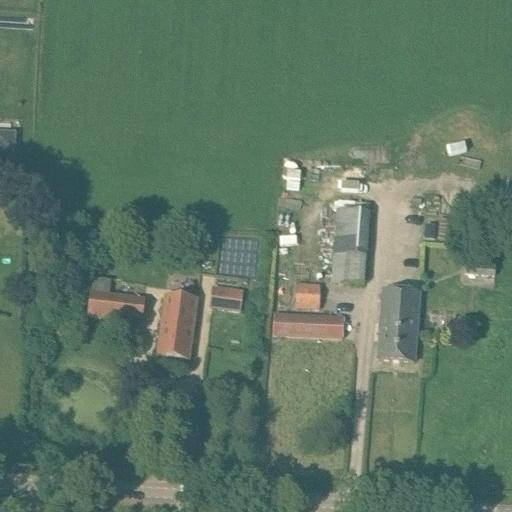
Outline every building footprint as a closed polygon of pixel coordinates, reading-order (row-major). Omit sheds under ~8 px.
[(14,134),(0,133),(0,166),(13,168),(14,134)] [(364,285),(370,216),(336,213),(331,282),(364,285)] [(425,227),(424,240),(435,240),(435,227),(425,227)] [(467,254),(466,278),(493,279),(496,255),(467,254)] [(319,313),(319,287),(296,286),(296,312),(319,313)] [(212,289),(209,311),(240,315),(242,293),(212,289)] [(378,362),(413,364),(419,296),(383,293),(378,362)] [(91,294),(89,318),(142,324),(145,300),(110,296),(91,294)] [(166,298),(157,359),(190,363),(198,302),(166,298)] [(343,343),(343,319),(274,316),(273,341),(343,343)]
